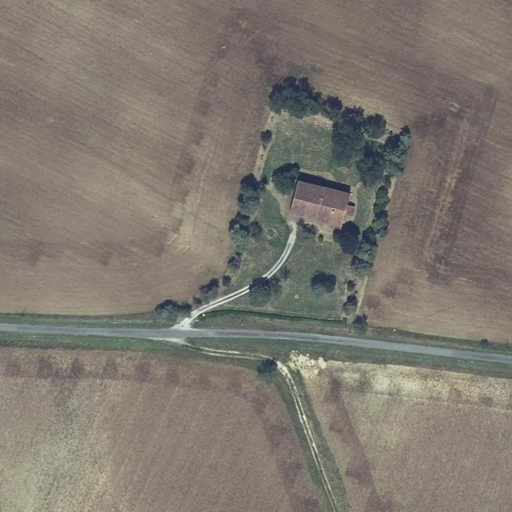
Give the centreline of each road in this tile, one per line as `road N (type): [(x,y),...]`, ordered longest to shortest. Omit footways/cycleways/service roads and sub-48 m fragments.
road 1 (unclassified): [(511,359),(275,333),(0,327)]
road 2 (track): [(179,331),(190,348),(256,356),(285,371),(337,511)]
